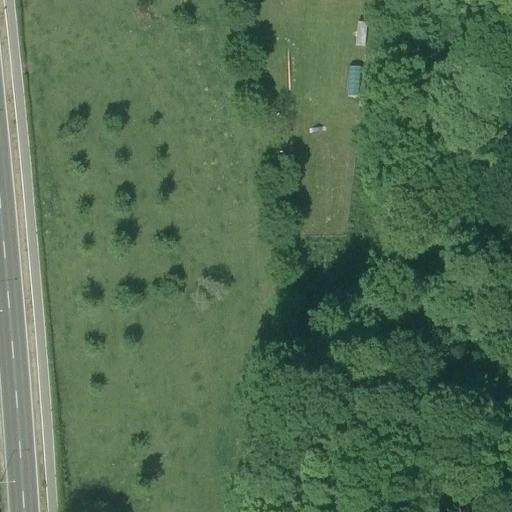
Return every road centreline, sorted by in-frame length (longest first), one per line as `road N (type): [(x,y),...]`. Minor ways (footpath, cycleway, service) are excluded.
road 1 (track): [(468,0),(450,140),(461,230),(455,292),(395,477),(393,511)]
road 2 (primary): [(21,511),(0,215)]
